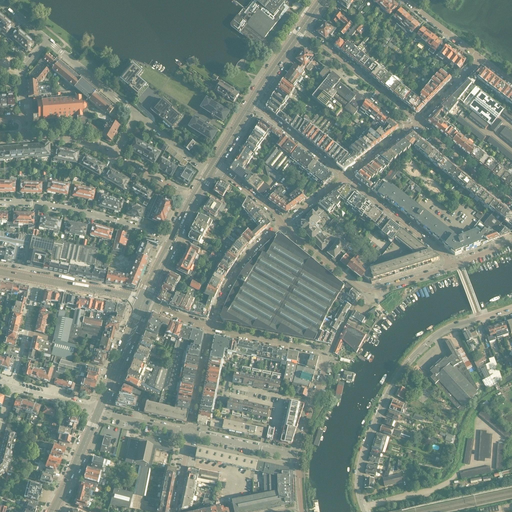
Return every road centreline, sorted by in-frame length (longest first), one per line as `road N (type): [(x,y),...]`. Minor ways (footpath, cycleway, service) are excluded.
road 1 (residential): [(366,511),(358,472),(391,384),(434,335),(478,318)]
road 2 (residential): [(0,202),(68,208),(173,238)]
road 3 (residential): [(189,433),(293,456),(312,402)]
road 4 (residential): [(0,1),(47,40),(21,72),(23,116)]
road 5 (residential): [(455,264),(345,177)]
road 6 (residential): [(113,156),(137,115),(211,168)]
road 7 (residential): [(283,223),(234,273),(210,327)]
road 8 (residential): [(511,202),(417,123)]
road 9 (residential): [(279,406),(224,394),(226,384),(281,396)]
